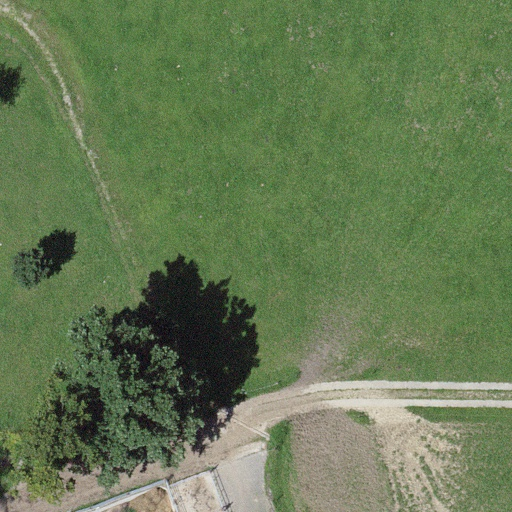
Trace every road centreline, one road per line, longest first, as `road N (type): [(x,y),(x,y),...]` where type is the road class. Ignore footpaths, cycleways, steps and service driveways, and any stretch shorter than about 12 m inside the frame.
road 1 (track): [(213,438),(59,63),(19,18),(0,11)]
road 2 (track): [(511,403),(393,399),(292,408),(213,438),(134,511)]
